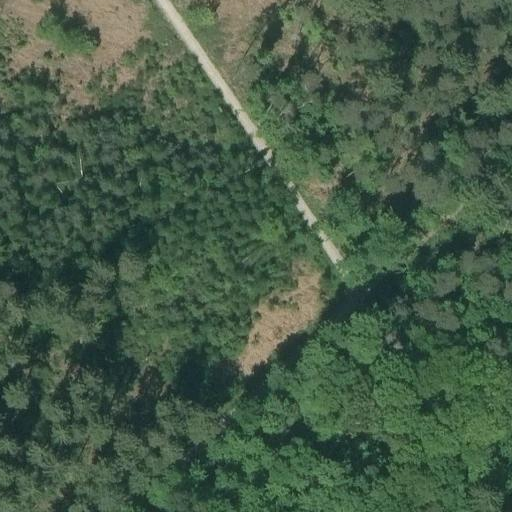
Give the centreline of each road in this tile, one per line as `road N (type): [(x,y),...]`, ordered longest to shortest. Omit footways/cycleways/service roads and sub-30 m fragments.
road 1 (track): [(126,511),(357,298),(231,86),(167,0)]
road 2 (track): [(357,298),(511,143)]
